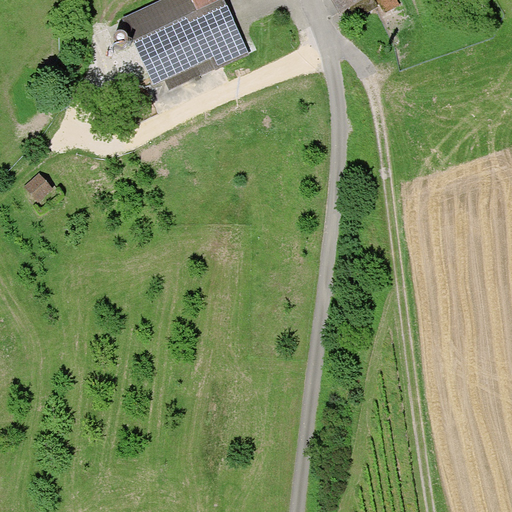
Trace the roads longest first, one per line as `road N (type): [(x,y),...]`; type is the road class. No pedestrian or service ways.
road 1 (unclassified): [(299,511),(342,112),(308,0)]
road 2 (track): [(329,52),(365,70),(378,100),(433,511)]
